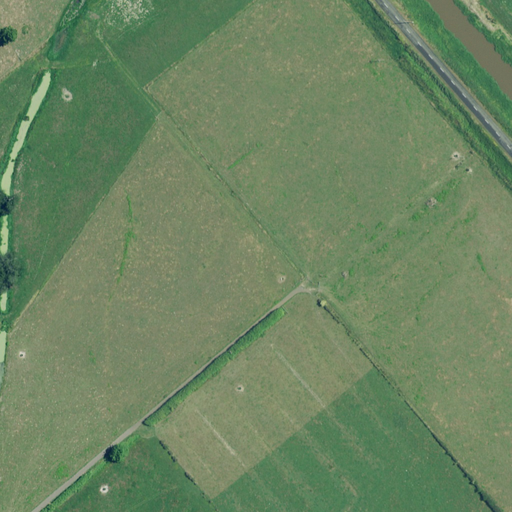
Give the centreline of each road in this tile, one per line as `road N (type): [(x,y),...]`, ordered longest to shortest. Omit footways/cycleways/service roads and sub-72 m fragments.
road 1 (track): [(309,280),(43,511)]
road 2 (unclassified): [(382,0),(511,150)]
